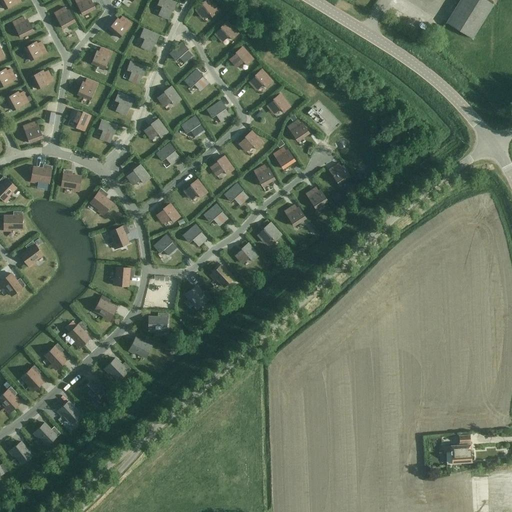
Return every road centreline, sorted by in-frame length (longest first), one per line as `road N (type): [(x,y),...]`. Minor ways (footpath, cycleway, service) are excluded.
road 1 (unclassified): [(54,511),(415,198),(491,143)]
road 2 (unclassified): [(491,143),(426,74),(312,0)]
